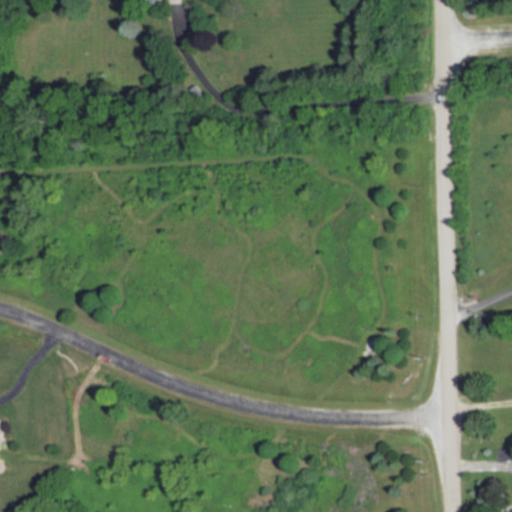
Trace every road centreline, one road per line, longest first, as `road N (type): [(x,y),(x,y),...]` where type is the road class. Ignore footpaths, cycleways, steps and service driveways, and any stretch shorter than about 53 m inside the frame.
road 1 (residential): [(445,0),(449,511)]
road 2 (residential): [(446,412),(289,411),(214,395),(0,304)]
